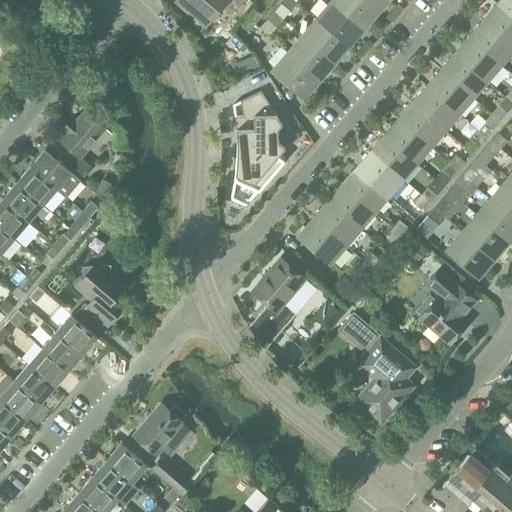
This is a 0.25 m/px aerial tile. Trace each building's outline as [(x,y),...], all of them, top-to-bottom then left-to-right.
[(176,0),(206,25),(222,7),(231,15),(243,0),(176,0)] [(359,0),(333,0),(331,3),(361,29),(375,13),(359,0)] [(359,0),(375,13),(386,0),(359,0)] [(511,0),(501,0),(498,4),(511,15),(511,0)] [(281,3),(274,11),(283,19),(290,11),(281,3)] [(331,3),(317,20),(347,46),(361,29),(331,3)] [(511,45),(511,15),(498,4),(483,21),(511,45)] [(253,8),(246,16),(255,23),(262,16),(253,8)] [(276,27),(283,19),(274,11),(267,20),(276,27)] [(248,32),(255,23),(246,16),(239,24),(240,25),(248,32)] [(317,20),(303,36),(333,62),(347,46),(317,20)] [(511,49),(511,45),(483,21),(469,37),(500,63),(511,49)] [(303,36),(288,52),(319,79),(333,62),(303,36)] [(469,37),(455,53),(486,80),(500,63),(469,37)] [(288,52),(274,69),(305,95),(319,79),(288,52)] [(472,96),(486,80),(455,53),(441,70),(472,96)] [(259,67),(254,55),(243,61),(248,72),(259,67)] [(441,70),(427,86),(458,113),(472,96),(441,70)] [(444,129),(458,113),(427,86),(413,102),(444,129)] [(283,162),(283,161),(277,156),(284,148),(277,142),(277,129),(281,124),(261,92),(233,105),(236,122),(236,132),(237,142),(237,151),(236,161),(236,170),(235,180),(259,190),(283,162)] [(507,113),(511,106),(511,102),(505,97),(498,105),(507,113)] [(413,102),(399,119),(430,145),(444,129),(413,102)] [(91,166),(85,161),(80,157),(105,128),(85,111),(75,122),(71,119),(63,129),(67,132),(60,140),(72,151),(64,160),(83,176),(91,166)] [(416,162),(417,161),(430,145),(399,119),(385,135),(416,162)] [(484,121),(477,130),(486,137),(493,129),(484,121)] [(479,145),(486,137),(477,130),(470,138),(479,145)] [(498,133),(491,141),(500,149),(507,141),(498,133)] [(371,152),(402,178),(416,162),(385,135),(371,152)] [(493,157),(500,149),(491,141),(484,150),(493,157)] [(45,149),(30,166),(56,189),(66,198),(81,181),(71,172),(45,149)] [(357,168),(388,195),(402,178),(371,152),(357,168)] [(455,154),(450,161),(448,162),(457,170),(465,162),(455,154)] [(450,178),(457,170),(448,162),(441,171),(450,178)] [(30,166),(16,183),(42,205),(56,189),(30,166)] [(469,166),(462,174),(471,182),(478,174),(469,166)] [(374,211),(388,195),(357,168),(342,184),(374,211)] [(464,190),(471,182),(462,174),(455,183),(464,190)] [(101,181),(95,192),(105,197),(111,186),(101,181)] [(491,199),(511,216),(511,187),(505,182),(491,199)] [(29,221),(42,205),(16,183),(3,198),(29,221)] [(342,184),(328,201),(359,227),(374,211),(342,184)] [(427,187),(420,195),(429,203),(437,195),(427,187)] [(413,204),(422,211),(429,203),(420,195),(413,204)] [(0,225),(14,238),(29,221),(3,198),(0,201),(0,225)] [(441,199),(434,207),(443,215),(450,207),(441,199)] [(508,241),(511,236),(511,216),(491,199),(477,215),(508,241)] [(82,212),(89,218),(98,207),(90,201),(82,212)] [(328,201),(314,217),(345,244),(359,227),(328,201)] [(436,223),(443,215),(434,207),(427,215),(436,223)] [(82,211),(68,228),(75,234),(89,218),(82,212),(82,211)] [(477,215),(463,231),(493,258),(508,241),(477,215)] [(345,244),(314,217),(299,235),(330,261),(345,244)] [(392,228),(401,236),(408,228),(399,220),(392,228)] [(0,225),(0,254),(14,238),(0,225)] [(61,250),(69,240),(75,234),(68,228),(54,244),(61,250)] [(401,236),(392,228),(385,236),(394,244),(401,236)] [(493,258),(463,231),(448,248),(479,275),(493,258)] [(404,251),(416,262),(427,248),(414,238),(404,251)] [(53,260),(61,250),(54,244),(46,254),(53,260)] [(371,253),(364,261),(373,268),(380,260),(371,253)] [(258,315),(247,327),(264,350),(295,314),(284,305),(306,279),(281,258),(252,291),(267,305),(258,315)] [(366,276),(373,268),(364,261),(357,269),(366,276)] [(108,325),(124,306),(115,298),(125,287),(111,275),(111,265),(100,265),(96,262),(93,266),(82,266),(82,277),(75,285),(92,299),(87,305),(84,303),(75,313),(97,332),(105,322),(108,325)] [(33,283),(41,273),(34,267),(25,276),(33,283)] [(437,296),(419,317),(450,343),(468,322),(461,317),(475,300),(457,284),(458,283),(439,267),(424,284),(437,295),(437,296)] [(33,283),(25,276),(17,286),(25,292),(33,283)] [(38,287),(29,297),(36,302),(44,292),(38,287)] [(350,289),(341,299),(348,306),(357,295),(350,289)] [(14,305),(13,305),(5,298),(0,304),(0,311),(5,316),(14,305)] [(17,310),(9,320),(15,326),(25,316),(17,310)] [(355,401),(381,423),(406,395),(397,388),(416,367),(353,313),(338,328),(367,351),(356,364),(370,375),(370,383),(355,401)] [(82,353),(97,337),(70,314),(56,331),(82,353)] [(0,330),(0,340),(2,342),(10,333),(3,327),(0,330)] [(56,331),(42,348),(68,370),(82,353),(56,331)] [(42,348),(28,364),(54,387),(68,370),(42,348)] [(40,403),(54,387),(28,364),(14,380),(13,381),(40,403)] [(0,397),(25,420),(40,403),(13,381),(14,380),(6,374),(0,381),(0,397)] [(511,396),(510,394),(502,404),(508,409),(511,404),(511,396)] [(0,426),(11,436),(25,420),(0,397),(0,426)] [(184,423),(181,420),(186,414),(175,405),(170,411),(161,403),(133,435),(156,455),(163,447),(170,454),(190,431),(183,425),(184,423)] [(498,408),(490,417),(497,423),(505,414),(498,408)] [(0,426),(0,449),(11,436),(0,426)] [(132,483),(147,466),(121,443),(105,461),(132,483)] [(474,446),(448,476),(466,491),(491,461),(474,446)] [(203,470),(216,454),(211,451),(198,466),(200,468),(203,470)] [(192,484),(162,457),(152,469),(182,495),(192,484)] [(105,461),(92,477),(118,499),(125,506),(139,489),(132,483),(105,461)] [(466,491),(482,505),(505,479),(505,480),(509,476),(491,461),(466,491)] [(92,477),(77,493),(98,511),(107,511),(118,499),(92,477)] [(482,505),(490,511),(504,511),(511,503),(511,485),(505,480),(505,479),(482,505)] [(179,494),(172,488),(163,498),(171,504),(179,494)] [(98,511),(77,493),(63,510),(65,511),(98,511)] [(283,511),(268,498),(256,511),(283,511)] [(181,511),(188,504),(182,499),(174,508),(178,511),(181,511)]
